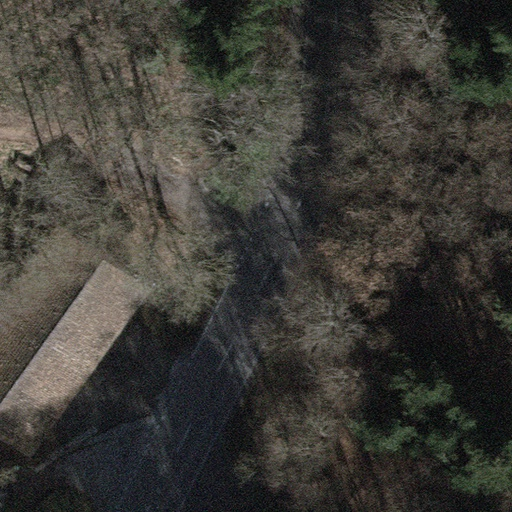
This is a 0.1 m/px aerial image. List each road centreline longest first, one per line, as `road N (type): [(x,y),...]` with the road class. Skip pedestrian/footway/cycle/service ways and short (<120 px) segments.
road 1 (residential): [(157,511),(280,234),(313,72),(316,0)]
road 2 (track): [(177,469),(45,498),(29,511)]
